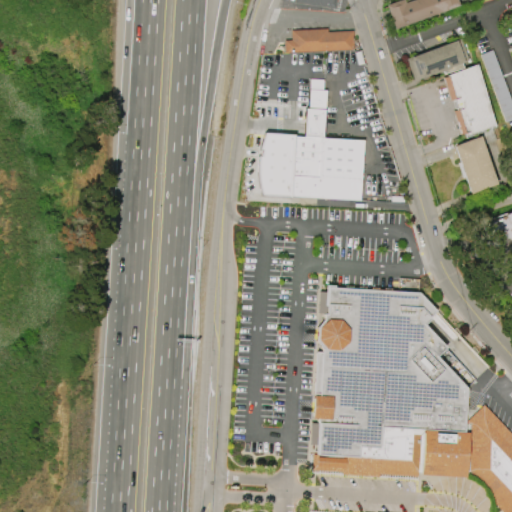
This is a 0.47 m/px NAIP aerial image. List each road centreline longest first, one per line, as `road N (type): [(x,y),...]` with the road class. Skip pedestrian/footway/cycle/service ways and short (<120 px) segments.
road 1 (tertiary): [(205,511),(226,209),(263,0)]
road 2 (residential): [(360,0),(439,254),(462,297),(511,355)]
road 3 (motorway): [(142,132),(117,511)]
road 4 (motorway): [(171,292),(223,0)]
road 5 (motorway): [(171,292),(188,0)]
road 6 (motorway): [(158,511),(171,292)]
road 7 (motorway): [(131,0),(142,132)]
road 8 (motorway): [(149,0),(142,132)]
